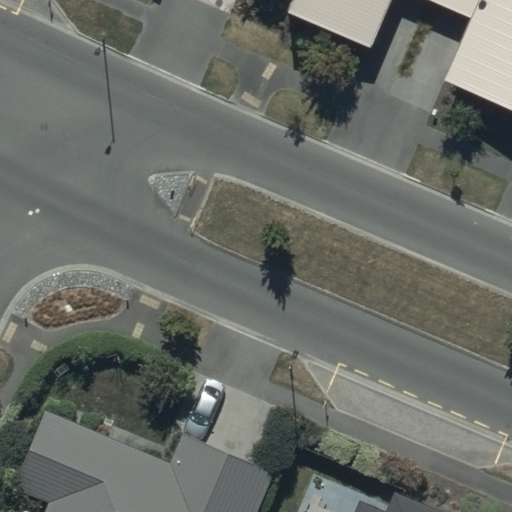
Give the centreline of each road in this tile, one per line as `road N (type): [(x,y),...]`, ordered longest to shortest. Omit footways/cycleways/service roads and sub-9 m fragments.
road 1 (residential): [(511,405),(12,194)]
road 2 (residential): [(64,72),(511,261)]
road 3 (residential): [(12,194),(64,72)]
